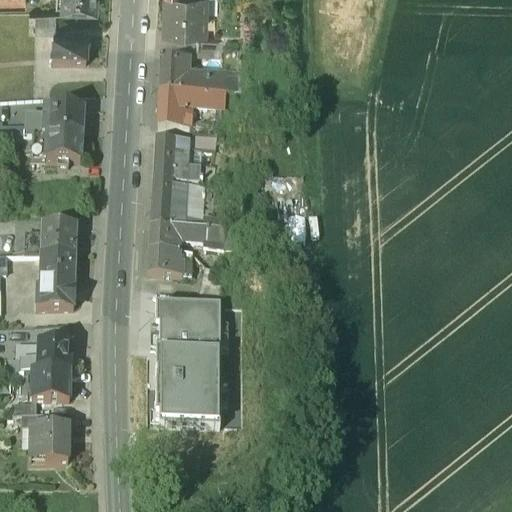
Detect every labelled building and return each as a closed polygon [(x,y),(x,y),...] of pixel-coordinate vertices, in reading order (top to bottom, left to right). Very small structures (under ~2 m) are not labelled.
[(204,0),(162,0),(162,11),(165,11),(165,28),(184,28),(184,26),(203,26),(204,0)] [(54,12),(35,13),(35,34),(53,34),(53,32),(54,32),(54,12)] [(54,32),(53,32),(53,34),(51,71),(85,72),(87,34),(54,32)] [(222,39),(196,37),(195,53),(219,55),(222,55),(222,39)] [(195,53),(189,52),(188,64),(219,66),(219,55),(195,53)] [(178,63),(160,62),(158,98),(176,99),(177,86),(178,63)] [(178,63),(177,86),(176,99),(190,100),(207,101),(208,81),(187,80),(188,64),(178,63)] [(237,83),(208,81),(207,101),(224,103),(236,104),(237,83)] [(176,99),(158,98),(156,134),(188,136),(189,113),(190,100),(176,99)] [(207,101),(190,100),(189,113),(221,116),(224,103),(207,101)] [(83,117),(43,115),(42,121),(42,143),(46,143),(46,140),(81,142),(83,117)] [(42,121),(28,120),(27,143),(42,143),(42,121)] [(81,142),(46,140),(46,143),(45,168),(80,170),(81,142)] [(175,147),(155,146),(152,192),(170,193),(171,192),(172,188),(174,149),(175,147)] [(189,151),(174,149),(172,188),(186,189),(187,174),(189,151)] [(199,174),(187,174),(186,189),(198,190),(199,174)] [(152,192),(149,232),(178,234),(183,234),(186,193),(171,192),(170,193),(152,192)] [(76,233),(41,232),(40,260),(75,262),(76,233)] [(178,234),(149,232),(148,255),(177,257),(178,247),(178,234)] [(183,234),(178,234),(178,247),(205,250),(205,235),(183,234)] [(177,257),(148,255),(146,280),(175,281),(177,257)] [(191,259),(177,257),(175,281),(190,282),(191,259)] [(75,262),(40,260),(39,294),(39,296),(74,298),(75,262)] [(74,298),(39,296),(39,294),(36,294),(35,314),(73,316),(74,298)] [(159,431),(217,431),(217,310),(159,310),(159,431)] [(71,350),(38,349),(38,364),(37,377),(69,378),(71,350)] [(38,364),(20,364),(20,377),(37,377),(38,364)] [(69,378),(32,378),(31,408),(35,408),(68,408),(69,378)] [(31,408),(31,409),(11,409),(11,421),(21,421),(36,421),(35,408),(31,408)] [(36,421),(21,421),(21,434),(29,434),(29,433),(43,433),(44,421),(36,421)] [(43,433),(29,433),(29,434),(29,469),(67,470),(67,434),(43,433)]
